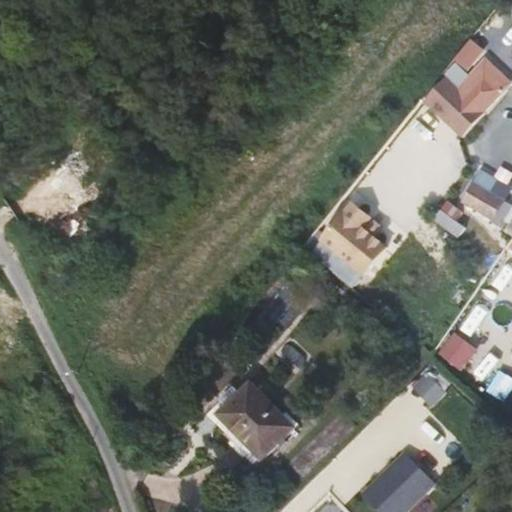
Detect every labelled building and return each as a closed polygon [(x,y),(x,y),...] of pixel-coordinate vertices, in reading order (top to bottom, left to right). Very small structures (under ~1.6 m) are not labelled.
[(482,120),(465,104),(450,120),(467,135),(482,120)] [(511,191),(511,186),(482,170),(475,182),(506,201),(511,191)] [(501,229),(511,211),(511,204),(506,201),(475,182),(463,203),(492,220),(491,222),(501,229)] [(355,204),(326,241),(369,275),(389,249),(365,230),(374,219),(355,204)] [(443,211),(436,221),(461,240),(468,230),(443,211)] [(441,355),(462,371),(474,356),(453,339),(441,355)] [(488,393),(505,403),(511,391),(511,388),(497,380),(488,393)] [(264,459),(296,428),(252,384),(214,421),(233,440),(230,443),(244,457),(253,448),(264,459)] [(363,494),(382,511),(409,511),(439,481),(406,449),(363,494)]
